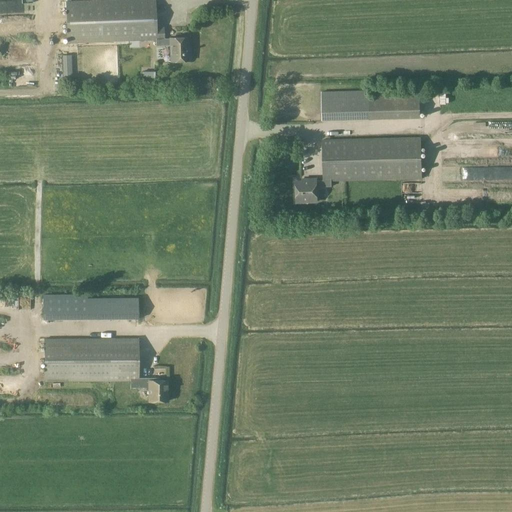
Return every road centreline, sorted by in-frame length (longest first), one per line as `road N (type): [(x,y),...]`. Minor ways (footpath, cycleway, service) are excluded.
road 1 (unclassified): [(207,511),(255,0)]
road 2 (track): [(0,399),(26,397),(29,331),(224,329)]
